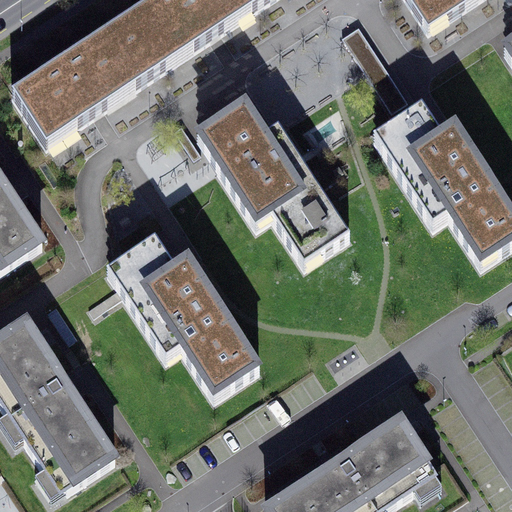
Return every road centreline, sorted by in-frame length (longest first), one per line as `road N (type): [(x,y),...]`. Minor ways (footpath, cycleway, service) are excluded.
road 1 (residential): [(431,339),(177,508)]
road 2 (residential): [(431,339),(511,463)]
